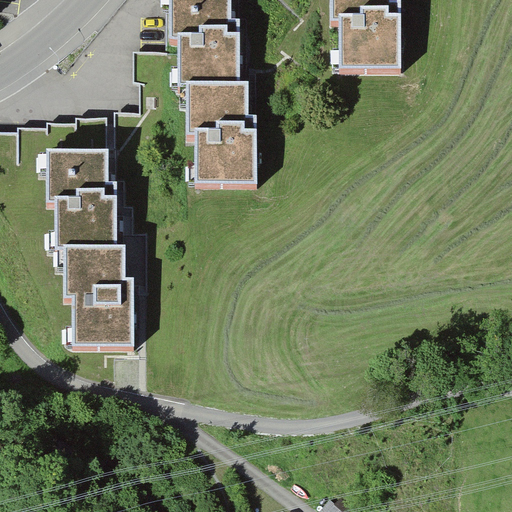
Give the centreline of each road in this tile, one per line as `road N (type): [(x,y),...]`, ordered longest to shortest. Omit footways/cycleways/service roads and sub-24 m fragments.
road 1 (residential): [(303,511),(160,409),(57,379),(0,321)]
road 2 (track): [(160,409),(285,428),(369,417),(453,391),(511,389)]
